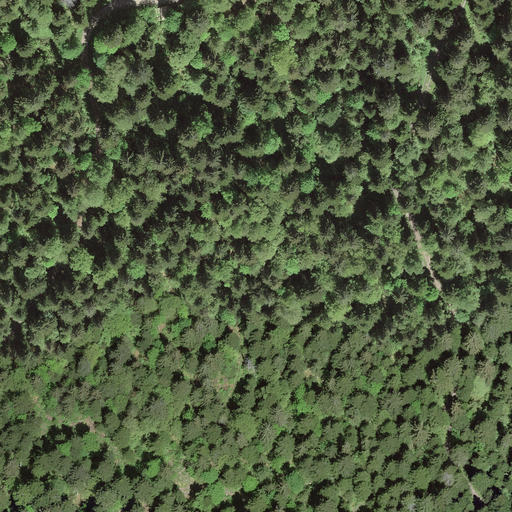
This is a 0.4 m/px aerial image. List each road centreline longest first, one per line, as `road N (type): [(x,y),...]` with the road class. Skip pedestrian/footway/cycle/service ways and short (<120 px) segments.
road 1 (track): [(511,510),(470,452),(399,172),(435,0)]
road 2 (track): [(196,0),(110,17),(79,40),(74,62),(94,128),(78,227),(48,286),(0,341)]
